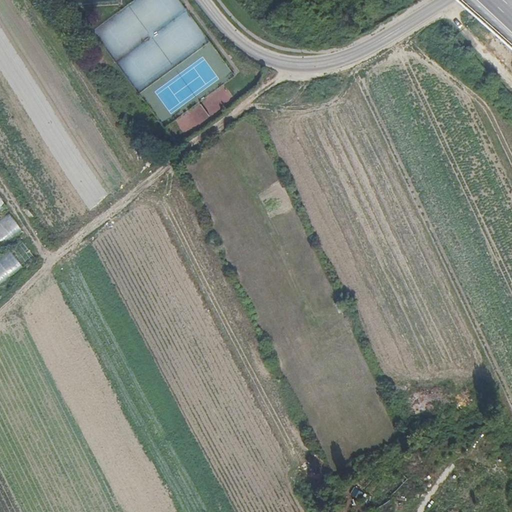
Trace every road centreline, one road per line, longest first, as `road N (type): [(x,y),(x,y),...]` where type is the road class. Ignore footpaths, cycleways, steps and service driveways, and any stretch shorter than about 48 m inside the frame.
road 1 (track): [(293,64),(50,259),(0,309)]
road 2 (unclassified): [(444,0),(352,55),(312,65),(252,53),(202,0)]
